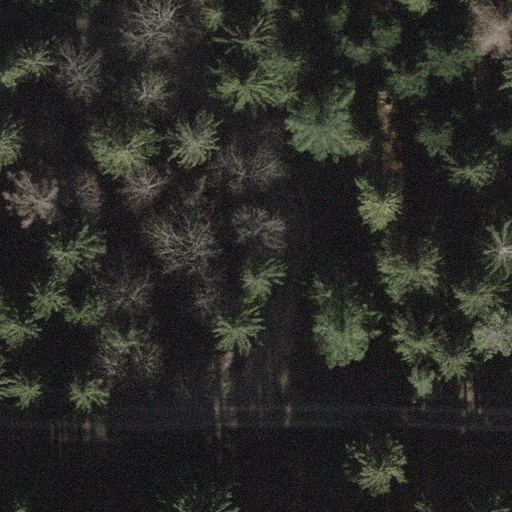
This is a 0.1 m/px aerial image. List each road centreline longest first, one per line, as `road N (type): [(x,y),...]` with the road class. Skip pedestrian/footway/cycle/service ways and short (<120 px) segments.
road 1 (track): [(0,421),(147,429),(279,414),(278,327),(293,196),(237,103),(188,62),(5,0)]
road 2 (track): [(279,414),(511,424)]
